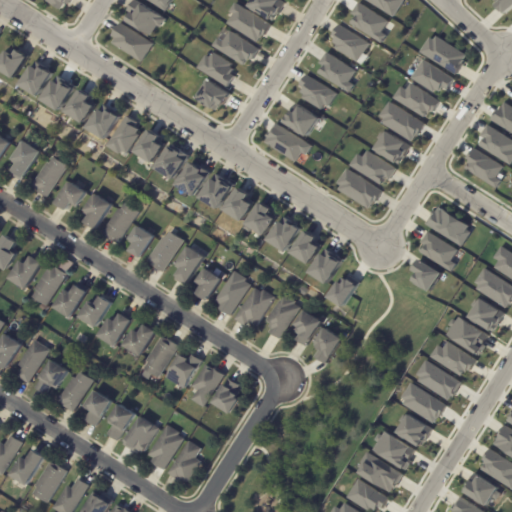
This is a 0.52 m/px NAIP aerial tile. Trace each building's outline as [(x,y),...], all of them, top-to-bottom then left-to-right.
[(42,0),(65,10),(69,0),(42,0)] [(173,0),(147,0),(166,12),(173,0)] [(253,0),(250,6),(274,22),(286,4),(279,0),(253,0)] [(395,16),(403,0),(363,0),(363,1),(395,16)] [(511,0),(494,0),(503,14),(511,8),(511,0)] [(166,18),(133,1),(129,9),(133,11),(127,23),(152,36),(156,26),(161,29),(166,18)] [(356,17),(351,24),(381,44),(386,36),(382,33),(388,23),(359,3),(352,14),(356,17)] [(271,24),(235,4),(230,13),(234,15),(228,25),(261,43),(271,24)] [(369,44),(339,25),(331,38),(337,42),(333,48),(358,63),(369,44)] [(144,61),(153,42),(118,26),(109,45),(144,61)] [(218,38),(213,46),(247,67),(258,49),(230,31),(224,41),(218,38)] [(456,75),(463,65),(462,64),(467,56),(436,37),(434,40),(430,38),(421,53),(456,75)] [(0,67),(0,65),(9,50),(15,55),(19,49),(30,56),(17,78),(0,67)] [(234,65),(211,51),(200,69),(229,87),(235,76),(229,73),(234,65)] [(359,72),(326,53),(320,64),(324,67),(319,75),(348,91),(359,72)] [(412,78),(442,97),(453,79),(424,60),(412,78)] [(22,85),(34,66),(40,70),(43,66),(54,73),(41,96),(22,85)] [(299,86),(306,91),(302,98),(325,112),(336,94),(306,75),(299,86)] [(43,100),(55,81),(62,85),(64,82),(75,89),(62,111),(43,100)] [(209,81),(197,99),(216,111),(221,103),(225,106),(231,95),(209,81)] [(401,87),(394,99),(427,119),(438,101),(410,84),(406,90),(401,87)] [(86,124),(98,106),(91,101),(94,98),(82,90),(68,112),(86,124)] [(511,107),(504,102),(492,121),(511,133),(511,107)] [(414,142),(425,123),(390,103),(379,122),(414,142)] [(286,122),(309,137),(320,119),(298,104),(286,122)] [(89,128),(101,110),(108,114),(110,110),(121,117),(108,139),(89,128)] [(129,115),(139,123),(137,126),(141,129),(139,133),(142,135),(130,154),(125,150),(122,154),(109,145),(129,115)] [(266,143),(297,162),(302,154),(306,156),(313,146),(277,125),(266,143)] [(478,147),(511,164),(511,160),(511,139),(488,127),(478,147)] [(156,163),(168,145),(161,141),(163,137),(152,129),(138,151),(156,163)] [(399,165),(411,147),(387,132),(375,150),(399,165)] [(0,137),(1,138),(13,146),(0,166),(0,137)] [(25,144),(41,154),(22,183),(11,175),(18,165),(13,162),(25,143),(25,144)] [(176,180),(188,162),(181,158),(184,154),(172,147),(158,168),(176,180)] [(395,168),(364,149),(353,167),(384,187),(395,168)] [(497,178),(503,167),(474,150),(463,168),(497,189),(502,181),(497,178)] [(59,161),(68,167),(48,200),(37,193),(38,192),(32,188),(48,163),(50,165),(54,159),(59,161)] [(198,196),(210,178),(203,174),(205,170),(194,162),(180,184),(198,196)] [(336,191),(372,209),(382,190),(346,171),(336,191)] [(203,198),(214,179),(221,183),(223,180),(235,187),(221,209),(203,198)] [(74,186),(88,195),(79,209),(74,205),(68,213),(57,206),(71,184),(74,186)] [(245,221),(257,203),(250,199),(253,195),(241,188),(227,210),(245,221)] [(103,201),(113,207),(97,232),(86,225),(91,216),(85,213),(96,196),(103,201)] [(267,235),(279,217),(273,213),(275,209),(264,202),(249,224),(267,235)] [(132,208),(140,213),(120,246),(109,239),(109,237),(104,234),(119,209),(121,211),(125,204),(132,208)] [(427,226),(462,247),(473,229),(438,208),(427,226)] [(271,240),(282,221),(289,225),(291,222),(303,229),(289,251),(271,240)] [(146,233),(157,239),(143,261),(131,253),(136,245),(131,242),(139,229),(146,233)] [(312,264),(324,246),(318,242),(320,238),(309,231),(294,253),(312,264)] [(172,235),(184,242),(164,275),(153,268),(154,266),(148,263),(164,238),(166,240),(170,233),(172,235)] [(426,245),(421,253),(451,272),(456,265),(451,262),(457,251),(427,233),(421,243),(426,245)] [(9,236),(19,243),(16,249),(21,253),(20,254),(20,255),(10,271),(0,264),(0,248),(8,235),(9,236)] [(186,287),(176,281),(183,270),(178,267),(189,248),(207,259),(190,286),(189,285),(187,288),(186,287)] [(500,248),(511,255),(511,278),(494,268),(498,261),(494,258),(500,248)] [(313,273),(325,254),(331,258),(334,254),(345,261),(332,284),(313,273)] [(35,256),(46,263),(30,290),(13,279),(24,261),(29,265),(35,256)] [(419,274),(414,282),(431,292),(443,273),(421,260),(414,271),(419,274)] [(56,268),(58,269),(58,268),(69,275),(49,306),(35,297),(39,291),(37,289),(52,265),(56,268)] [(484,269),(511,287),(511,306),(509,304),(506,308),(477,289),(480,286),(475,283),(484,269)] [(213,275),(224,281),(210,304),(198,296),(204,288),(198,284),(207,271),(213,275)] [(246,279),(247,280),(246,282),(252,287),(232,318),(219,310),(222,306),(216,303),(235,273),(246,279)] [(330,296),(341,277),(348,281),(351,278),(362,285),(348,307),(330,296)] [(82,283),(92,289),(90,292),(91,293),(75,319),(57,308),(69,290),(74,293),(81,283),(82,283)] [(257,290),(262,293),(263,291),(276,299),(257,328),(250,324),(247,328),(236,321),(256,290),(257,290)] [(294,302),(295,302),(293,305),(300,309),(280,340),(269,334),(272,330),(268,328),(270,324),(267,322),(283,295),(294,302)] [(104,296),(115,303),(100,328),(82,317),(93,300),(99,303),(104,296)] [(481,299),(505,313),(494,332),(470,318),(481,299)] [(41,308),(44,304),(50,308),(47,312),(41,308)] [(126,312),(136,318),(135,321),(119,347),(102,336),(113,318),(119,322),(125,311),(126,312)] [(323,323),(311,342),(310,341),(306,347),(295,340),(299,335),(294,332),(297,327),(296,326),(305,312),(323,323)] [(459,317),(488,336),(483,345),(486,347),(480,356),(447,335),(452,328),(448,326),(452,320),(456,322),(459,317)] [(149,325),(160,332),(144,357),(127,346),(137,329),(143,333),(148,325),(149,325)] [(342,342),(331,361),(331,360),(327,366),(316,359),(321,351),(317,349),(318,347),(316,345),(324,331),(342,342)] [(17,340),(26,346),(10,370),(0,364),(0,360),(2,357),(0,356),(0,347),(9,334),(17,340)] [(166,338),(168,340),(167,341),(169,342),(170,340),(181,347),(161,379),(147,370),(151,364),(148,362),(164,337),(166,338)] [(39,343),(52,351),(31,384),(19,377),(25,368),(20,365),(36,341),(39,343)] [(447,343),(476,361),(469,372),(467,370),(462,378),(430,358),(437,345),(443,349),(447,343)] [(195,355),(204,361),(199,368),(200,369),(186,390),(168,378),(184,354),(190,358),(193,353),(195,355)] [(425,359),(463,383),(453,398),(450,396),(448,400),(417,381),(420,379),(415,375),(425,359)] [(56,388),(54,387),(48,396),(37,389),(55,361),(72,372),(60,390),(56,388)] [(214,368),(216,370),(216,369),(227,376),(207,409),(194,401),(200,391),(194,387),(208,365),(214,368)] [(86,375),(96,381),(76,414),(65,406),(65,405),(60,402),(76,378),(78,379),(82,372),(86,375)] [(232,379),(242,386),(238,393),(243,396),(241,399),(244,401),(235,415),(217,404),(229,385),(228,385),(232,379)] [(408,381),(396,399),(433,423),(446,406),(408,381)] [(96,426),(87,420),(93,412),(88,408),(99,391),(116,402),(105,419),(104,418),(98,427),(96,426)] [(119,441),(110,435),(115,427),(110,423),(122,405),(139,416),(128,433),(127,432),(121,442),(119,441)] [(409,414),(403,421),(397,433),(421,448),(433,429),(409,414)] [(154,424),(157,426),(157,427),(160,429),(145,454),(137,449),(135,451),(126,445),(143,417),(154,424)] [(180,433),(182,434),(180,436),(186,440),(166,471),(153,463),(156,459),(150,456),(170,426),(180,433)] [(511,431),(503,427),(493,447),(511,456),(511,431)] [(382,429),(370,447),(406,472),(417,451),(382,429)] [(15,437),(25,444),(4,477),(0,474),(0,446),(2,443),(7,446),(13,436),(15,437)] [(200,455),(197,459),(203,462),(190,483),(183,478),(181,481),(170,474),(191,442),(203,450),(200,455)] [(366,450),(354,468),(390,493),(402,475),(366,450)] [(37,451),(48,458),(29,487),(13,476),(25,458),(30,461),(36,451),(37,451)] [(511,488),(511,462),(489,451),(479,472),(511,488)] [(55,464),(57,465),(56,465),(57,467),(59,465),(71,473),(50,505),(35,495),(39,489),(37,487),(53,462),(55,464)] [(486,507),(498,489),(475,474),(463,492),(486,507)] [(350,475),(339,493),(367,511),(379,511),(390,501),(350,475)] [(82,480),(92,487),(75,511),(59,511),(55,509),(70,486),(74,489),(81,479),(82,480)] [(101,497),(103,498),(105,495),(116,502),(114,505),(115,506),(111,511),(83,511),(96,493),(101,497)] [(359,511),(337,496),(326,511),(359,511)] [(483,511),(460,498),(451,511),(483,511)]
